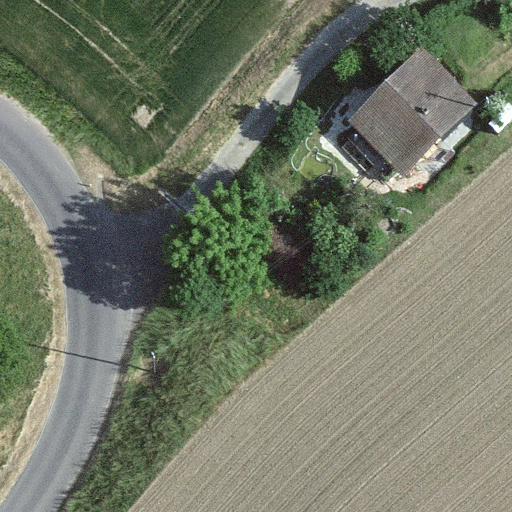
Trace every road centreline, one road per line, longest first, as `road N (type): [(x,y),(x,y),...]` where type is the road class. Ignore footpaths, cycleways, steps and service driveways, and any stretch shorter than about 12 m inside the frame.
road 1 (tertiary): [(0,118),(56,171),(99,271),(90,390),(68,454),(28,511)]
road 2 (track): [(99,271),(167,231),(312,65),(384,0)]
